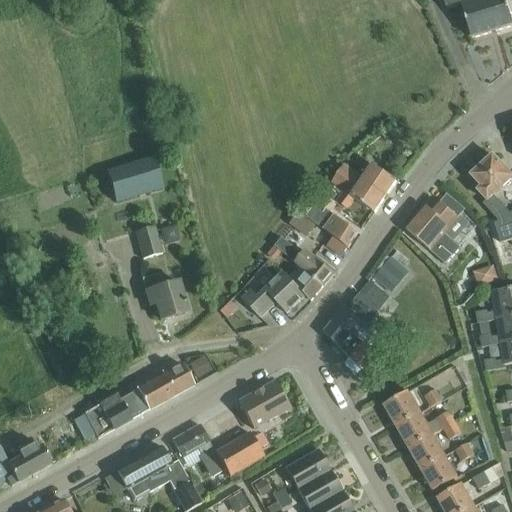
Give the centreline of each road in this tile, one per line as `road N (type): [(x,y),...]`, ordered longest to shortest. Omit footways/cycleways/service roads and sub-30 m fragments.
road 1 (unclassified): [(0,510),(299,346)]
road 2 (unclassified): [(299,346),(458,143),(511,101)]
road 3 (residential): [(397,511),(299,346)]
